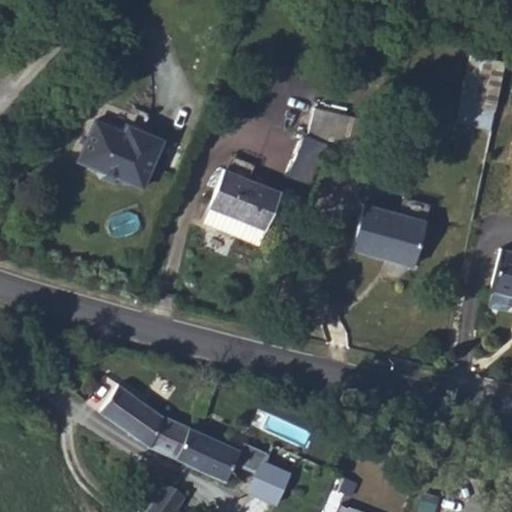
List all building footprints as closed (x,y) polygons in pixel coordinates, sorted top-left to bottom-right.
[(492,106),(501,60),(466,53),(457,99),(492,106)] [(355,132),(389,143),(397,120),(363,108),(355,132)] [(142,139),(98,118),(79,159),(100,169),(99,170),(101,177),(116,183),(122,181),(123,179),(143,189),(166,141),(145,132),(142,139)] [(232,153),(227,164),(248,174),(253,164),(232,153)] [(200,202),(258,224),(272,187),(209,163),(195,200),(200,202)] [(348,246),(415,263),(427,216),(359,200),(348,246)] [(194,216),(253,238),(258,224),(200,202),(194,216)] [(511,244),(499,243),(493,286),(511,288),(511,244)] [(142,437),(174,454),(190,421),(104,378),(88,410),(142,437)] [(43,406),(14,381),(0,396),(0,401),(27,425),(43,406)] [(174,454),(222,478),(232,460),(239,446),(190,421),(174,454)] [(266,451),(241,439),(232,460),(254,471),(245,490),(273,504),(289,470),(263,458),(266,451)] [(181,494),(131,463),(113,482),(129,511),(212,511),(183,491),(181,494)] [(354,479),(336,472),(330,487),(349,493),(354,479)] [(432,511),(438,494),(417,487),(410,511),(414,511),(432,511)]
